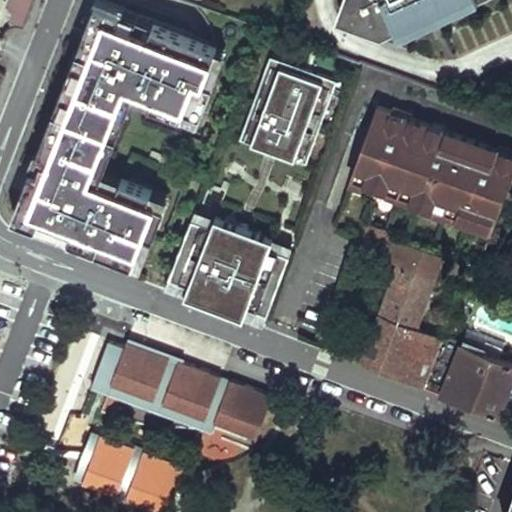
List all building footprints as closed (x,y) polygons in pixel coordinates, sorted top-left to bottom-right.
[(10,21),(12,25),(23,25),(32,0),(9,0),(8,5),(13,12),(10,21)] [(105,3),(96,0),(95,0),(71,64),(80,67),(105,3)] [(511,0),(452,0),(449,1),(448,0),(380,0),(378,1),(375,0),(343,0),(340,11),(387,28),(401,22),(402,26),(473,0),(511,0)] [(204,78),(216,46),(153,22),(149,31),(117,19),(121,9),(105,3),(80,67),(71,64),(37,152),(46,155),(21,220),(37,226),(40,217),(72,229),(69,239),(132,263),(144,232),(154,235),(165,205),(148,199),(151,190),(121,178),(117,187),(99,180),(103,171),(108,159),(98,155),(119,102),(128,106),(132,95),(136,86),(154,93),(150,102),(181,114),(184,105),(202,111),(213,81),(204,78)] [(153,22),(121,9),(117,19),(149,31),(153,22)] [(265,28),(253,58),(273,65),(284,35),(265,28)] [(213,81),(226,50),(216,46),(204,78),(213,81)] [(136,86),(132,95),(150,102),(154,93),(136,86)] [(98,155),(108,159),(128,106),(119,102),(98,155)] [(367,171),(362,183),(386,191),(390,179),(415,188),(410,200),(433,209),(438,196),(462,205),(457,218),(480,225),(484,213),(496,217),(503,193),(509,177),(510,174),(511,168),(511,152),(377,104),(354,166),(367,171)] [(181,114),(198,121),(202,111),(184,105),(181,114)] [(37,152),(12,217),(21,220),(46,155),(37,152)] [(367,171),(354,166),(349,179),(362,183),(367,171)] [(121,178),(103,171),(99,180),(117,187),(121,178)] [(511,177),(509,177),(503,193),(511,196),(511,177)] [(390,179),(386,191),(410,200),(415,188),(390,179)] [(165,205),(169,196),(151,190),(148,199),(165,205)] [(462,205),(438,196),(433,209),(457,218),(462,205)] [(484,213),(480,225),(491,230),(496,217),(484,213)] [(40,217),(37,226),(69,239),(72,229),(40,217)] [(358,241),(383,250),(392,227),(367,219),(358,241)] [(192,264),(253,291),(277,236),(275,235),(279,226),(264,220),(260,228),(243,221),(238,233),(211,222),(192,264)] [(132,263),(142,267),(154,235),(144,232),(132,263)] [(361,362),(423,386),(441,335),(417,326),(442,256),(405,243),(373,329),(361,362)] [(463,340),(500,354),(506,341),(468,326),(463,340)] [(354,359),(361,362),(373,329),(366,327),(354,359)] [(511,358),(500,354),(463,340),(442,332),(441,335),(423,386),(511,416),(511,358)] [(124,344),(107,337),(94,373),(110,379),(216,420),(255,435),(271,394),(229,377),(228,381),(218,378),(220,374),(178,358),(175,365),(166,361),(169,354),(126,337),(124,344)] [(178,358),(169,354),(166,361),(175,365),(178,358)] [(106,390),(211,430),(216,420),(110,379),(106,390)]
